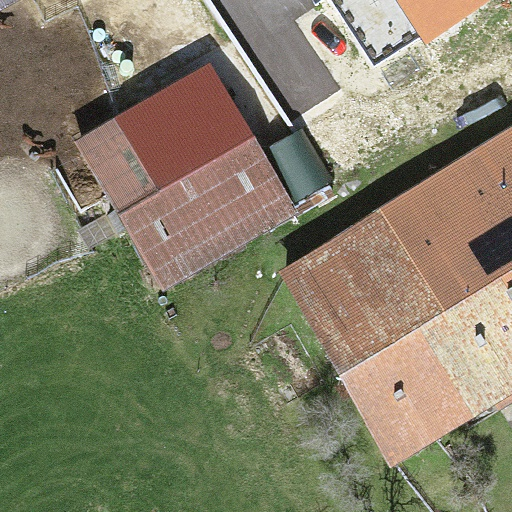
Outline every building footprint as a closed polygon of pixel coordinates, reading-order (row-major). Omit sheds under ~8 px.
[(0,0),(0,19),(28,0),(0,0)] [(312,0),(360,79),(491,0),(312,0)] [(511,138),(384,218),(439,319),(495,285),(511,311),(511,138)] [(243,157),(112,232),(163,321),(294,246),(243,157)] [(384,218),(282,282),(400,479),(511,410),(511,311),(495,285),(439,319),(384,218)]
